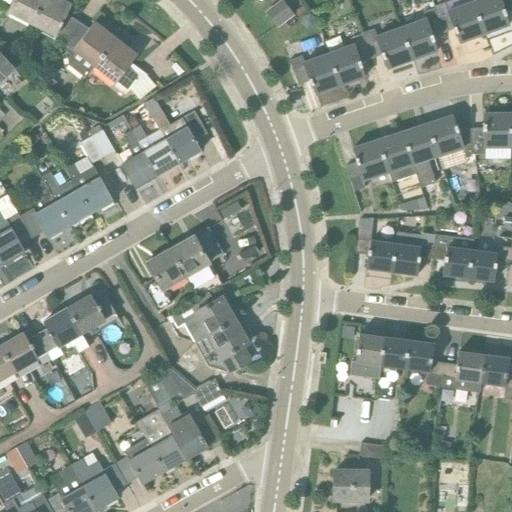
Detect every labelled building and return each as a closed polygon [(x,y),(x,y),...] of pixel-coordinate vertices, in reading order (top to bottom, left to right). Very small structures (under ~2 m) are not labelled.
[(30,27),(43,0),(12,0),(6,14),(30,27)] [(67,15),(71,5),(60,0),(43,0),(30,27),(54,39),(64,48),(79,23),(67,15)] [(460,42),(484,33),(473,2),(472,0),(453,0),(434,7),(444,33),(455,29),(460,42)] [(511,11),(511,0),(479,0),(473,2),(484,33),(509,25),(504,12),(511,11)] [(277,26),(293,14),(283,1),(267,13),(277,26)] [(307,13),(303,7),(295,12),(298,18),(307,13)] [(432,37),(444,33),(434,7),(423,12),(425,20),(401,28),(412,59),(437,51),(432,37)] [(92,69),(115,40),(94,22),(89,30),(79,23),(64,48),(71,54),(68,59),(68,65),(85,79),(92,69)] [(388,68),(412,59),(401,28),(377,37),(374,29),(362,34),(371,59),(383,55),(388,68)] [(359,63),(371,59),(362,34),(351,38),(353,44),(329,54),(340,85),(364,77),(359,63)] [(147,75),(131,63),(136,56),(115,40),(92,69),(114,86),(124,95),(147,75)] [(0,81),(15,68),(2,54),(0,55),(0,81)] [(315,94),(340,85),(329,54),(304,63),(302,57),(290,61),(299,85),(310,81),(315,94)] [(46,76),(41,82),(50,90),(55,83),(46,76)] [(153,117),(180,163),(200,151),(194,141),(207,134),(194,112),(170,125),(162,112),(153,117)] [(484,146),(510,146),(510,114),(484,114),(484,129),(471,129),(471,153),(473,153),(474,155),(484,155),(484,146)] [(471,129),(457,130),(452,116),(428,125),(437,155),(462,147),(465,153),(471,153),(471,129)] [(126,121),(130,129),(137,125),(133,117),(126,121)] [(159,175),(180,163),(153,117),(152,118),(160,131),(147,138),(140,126),(132,130),(159,175)] [(114,152),(102,130),(99,124),(88,130),(91,137),(103,158),(114,152)] [(427,158),(437,155),(428,125),(403,133),(421,188),(435,183),(427,158)] [(32,130),(22,139),(30,147),(40,138),(32,130)] [(135,188),(159,175),(132,130),(123,136),(130,147),(128,148),(133,157),(121,164),(135,188)] [(420,188),(421,188),(403,133),(378,141),(391,182),(415,174),(420,188)] [(91,164),(103,158),(91,137),(79,143),(91,164)] [(363,180),(388,171),(378,141),(353,149),(357,163),(346,167),(354,191),(365,187),(363,180)] [(11,156),(16,167),(25,163),(20,152),(11,156)] [(79,174),(73,164),(65,169),(79,192),(92,213),(113,201),(99,178),(93,167),(79,174)] [(92,213),(79,192),(65,169),(72,181),(59,188),(50,173),(43,177),(46,181),(71,225),(92,213)] [(71,225),(46,181),(43,177),(41,178),(44,182),(32,189),(44,210),(36,214),(33,209),(20,216),(32,238),(44,231),(48,238),(71,225)] [(419,210),(427,210),(423,197),(415,200),(419,210)] [(241,210),(237,201),(219,211),(224,219),(241,210)] [(32,238),(20,216),(20,217),(18,213),(0,222),(0,258),(3,264),(24,252),(20,245),(32,238)] [(502,228),(510,229),(510,218),(503,217),(502,228)] [(395,244),(371,241),(371,231),(358,230),(355,253),(368,255),(366,269),(392,272),(397,236),(396,235),(395,244)] [(432,259),(435,235),(435,236),(422,234),(421,239),(397,236),(392,272),(417,275),(420,257),(432,259)] [(468,278),(473,240),(435,235),(432,259),(444,261),(442,275),(468,278)] [(222,285),(209,263),(194,237),(171,250),(186,276),(199,298),(209,293),(222,285)] [(496,254),(472,251),(473,240),(468,278),(494,281),(497,259),(509,261),(511,249),(497,247),(496,254)] [(163,288),(186,276),(171,250),(147,263),(157,281),(144,288),(158,311),(171,303),(163,288)] [(221,297),(215,301),(209,293),(199,298),(170,316),(172,320),(170,321),(175,331),(184,326),(196,343),(235,320),(221,297)] [(105,296),(95,302),(91,295),(67,309),(79,329),(86,340),(95,335),(91,327),(115,313),(105,296)] [(86,340),(79,329),(67,309),(44,322),(48,330),(38,335),(48,352),(71,338),(80,353),(89,347),(86,340)] [(227,376),(250,361),(242,347),(248,343),(235,320),(196,343),(202,358),(215,351),(219,359),(227,376)] [(38,335),(29,341),(24,333),(0,347),(14,371),(48,352),(38,335)] [(379,376),(380,365),(384,338),(359,334),(355,362),(361,363),(359,373),(379,376)] [(405,368),(409,341),(384,338),(380,365),(405,368)] [(444,364),(432,362),(434,344),(409,341),(405,368),(427,371),(425,385),(441,387),(444,364)] [(0,379),(14,371),(0,347),(0,379)] [(478,393),(484,355),(458,352),(456,365),(444,364),(441,387),(441,388),(478,393)] [(511,377),(507,377),(509,359),(484,355),(478,393),(479,393),(481,382),(505,385),(503,400),(511,400),(511,377)] [(185,400),(197,394),(171,372),(145,386),(169,427),(187,460),(208,449),(190,417),(183,421),(176,409),(171,412),(166,403),(182,394),(185,400)] [(391,401),(394,379),(378,377),(376,399),(391,401)] [(108,425),(96,403),(84,410),(92,423),(97,432),(108,425)] [(244,417),(252,417),(256,411),(252,404),(244,404),(240,411),(244,417)] [(92,423),(84,410),(73,416),(80,429),(92,423)] [(157,434),(148,419),(138,424),(147,441),(166,472),(187,460),(169,427),(157,434)] [(143,485),(166,472),(147,441),(126,453),(128,458),(116,465),(127,485),(139,478),(143,485)] [(28,468),(38,462),(27,442),(16,448),(28,468)] [(384,460),(386,447),(361,443),(359,456),(384,460)] [(16,448),(5,454),(17,474),(28,468),(16,448)] [(127,485),(116,465),(104,472),(98,463),(87,469),(82,461),(71,467),(96,511),(119,499),(115,492),(127,485)] [(95,511),(96,511),(71,467),(58,474),(65,485),(55,491),(58,496),(46,502),(51,511),(95,511)] [(374,496),(381,496),(382,468),(374,468),(374,496)] [(0,495),(4,502),(12,498),(21,493),(7,469),(0,472),(0,495)] [(334,471),(334,500),(368,500),(369,472),(334,471)] [(36,511),(32,504),(19,511),(12,498),(4,502),(3,503),(8,511),(36,511)]
